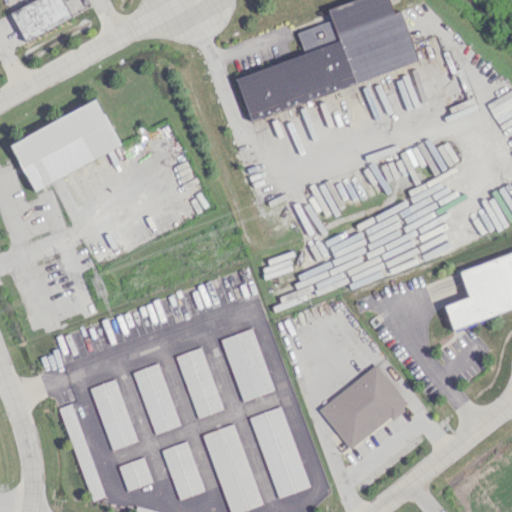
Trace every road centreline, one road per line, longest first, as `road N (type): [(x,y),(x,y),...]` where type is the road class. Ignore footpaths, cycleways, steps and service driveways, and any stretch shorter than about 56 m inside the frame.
road 1 (residential): [(0,97),(186,0)]
road 2 (residential): [(374,511),(511,399)]
road 3 (residential): [(33,511),(26,440),(0,369)]
